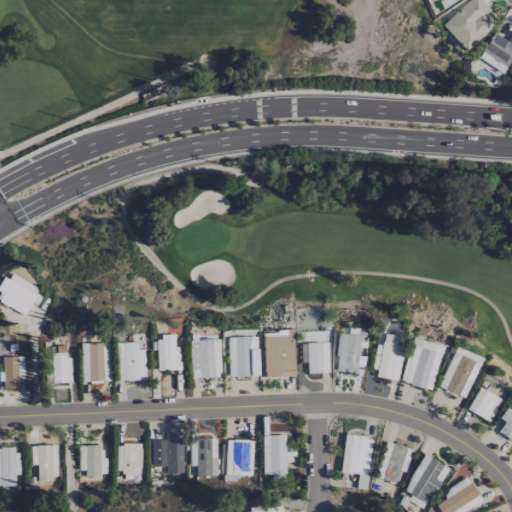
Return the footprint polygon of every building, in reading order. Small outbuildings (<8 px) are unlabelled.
[(466,0),(439,25),(464,52),(492,25),(483,15),(489,10),(479,0),(466,0)] [(511,56),(511,31),(506,41),(492,33),(477,58),(502,73),(511,56)] [(0,303),(22,315),(36,289),(5,271),(0,280),(0,303)] [(263,377),(294,376),(293,331),(262,331),(263,377)] [(371,377),(397,381),(403,346),(397,345),(398,336),(378,333),(371,377)] [(173,334),(157,335),(157,347),(151,348),(151,357),(155,357),(156,370),(180,369),(180,347),(174,347),(173,334)] [(335,372),(363,372),(364,335),(336,334),(335,372)] [(257,337),(227,337),(228,377),(258,376),(257,337)] [(431,390),(442,346),(411,338),(400,382),(431,390)] [(219,339),(189,340),(190,378),(220,378),(219,339)] [(145,350),(137,350),(137,342),(116,343),(116,381),(145,380),(145,350)] [(110,381),(108,343),(80,344),(81,382),(110,381)] [(305,344),(306,374),(328,373),(327,343),(305,344)] [(71,383),(70,358),(64,358),(64,346),(50,346),(52,383),(71,383)] [(463,399),(482,359),(456,346),(437,386),(463,399)] [(23,375),(23,356),(2,357),(2,388),(17,388),(17,375),(23,375)] [(489,422),(501,399),(477,387),(465,410),(489,422)] [(504,407),(497,419),(503,423),(496,432),(511,443),(511,441),(511,409),(511,411),(504,407)] [(339,472),(357,474),(355,488),(365,489),(371,438),(343,434),(339,472)] [(284,435),(261,435),(262,475),(285,475),(284,435)] [(196,476),(216,476),(216,438),(195,438),(196,476)] [(166,474),(183,473),(182,439),(150,440),(151,466),(166,466),(166,474)] [(252,440),(226,439),(225,474),(251,475),(252,440)] [(404,473),(412,449),(386,441),(375,478),(395,484),(399,471),(404,473)] [(115,444),(115,473),(140,473),(140,444),(115,444)] [(57,479),(56,445),(30,445),(30,465),(36,465),(36,480),(57,479)] [(77,471),(85,471),(85,476),(106,475),(106,457),(101,457),(100,445),(77,446),(77,471)] [(0,486),(14,486),(14,475),(18,475),(17,447),(0,447),(0,486)] [(448,469),(423,454),(403,490),(421,501),(424,496),(431,499),(448,469)] [(439,511),(463,511),(480,503),(469,480),(432,499),(439,511)]
